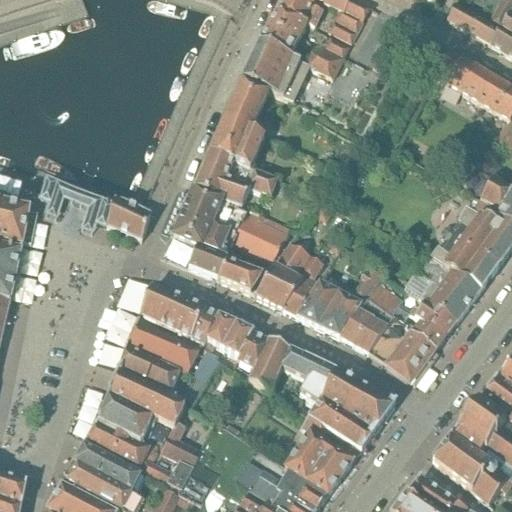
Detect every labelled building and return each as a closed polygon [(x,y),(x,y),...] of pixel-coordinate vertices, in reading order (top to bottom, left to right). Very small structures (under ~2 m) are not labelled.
[(283,0),(276,15),(303,28),(315,1),(323,5),(324,8),(338,15),(344,17),(350,2),(345,0),(283,0)] [(412,0),(434,10),(439,0),(412,0)] [(511,0),(503,0),(488,26),(477,43),(489,50),(496,54),(511,27),(511,0)] [(370,12),(350,2),(344,17),(363,26),(370,12)] [(446,25),(477,43),(488,26),(455,7),(446,25)] [(305,29),(303,28),(276,15),(268,32),(297,47),(305,29)] [(363,26),(344,17),(338,15),(333,26),(357,37),(361,30),(363,26)] [(411,45),(415,37),(393,25),(387,36),(409,48),(411,45)] [(357,37),(333,26),(328,37),(351,47),(357,37)] [(511,27),(496,54),(511,63),(511,27)] [(268,32),(259,48),(290,62),(297,47),(268,32)] [(409,48),(387,36),(381,48),(383,49),(403,60),(409,48)] [(427,43),(415,37),(411,45),(422,52),(427,43)] [(329,42),(325,52),(344,62),(349,51),(329,42)] [(334,85),(344,62),(325,52),(310,56),(304,69),(290,62),(259,48),(243,83),(267,97),(282,104),(288,90),(293,93),(300,91),(308,73),(334,85)] [(403,60),(383,49),(377,60),(397,71),(403,60)] [(439,74),(435,82),(445,89),(474,105),(509,125),(511,121),(511,92),(488,79),(460,63),(449,57),(439,74)] [(397,71),(377,60),(371,71),(391,82),(397,71)] [(240,87),(225,123),(250,136),(251,134),(267,101),(240,87)] [(265,141),(251,134),(250,136),(225,123),(209,157),(250,174),(251,172),(265,141)] [(511,138),(508,135),(499,145),(511,157),(511,155),(511,138)] [(250,174),(209,157),(194,193),(238,213),(241,213),(242,212),(249,194),(260,199),(261,197),(270,201),(277,183),(251,172),(250,174)] [(493,183),(480,204),(499,214),(495,220),(511,231),(511,194),(509,193),(493,183)] [(58,190),(46,187),(39,205),(48,210),(50,211),(58,190)] [(82,198),(58,190),(50,211),(74,220),(96,228),(103,208),(113,212),(115,208),(82,198)] [(173,241),(164,263),(187,272),(217,285),(225,266),(227,262),(219,259),(229,235),(238,213),(222,205),(194,193),(173,241)] [(438,251),(427,262),(442,271),(480,296),(511,252),(511,231),(495,220),(499,214),(480,204),(473,215),(465,211),(457,224),(452,232),(451,231),(445,232),(441,237),(442,244),(444,245),(439,252),(438,251)] [(445,231),(456,215),(444,206),(432,222),(445,231)] [(334,213),(323,207),(315,221),(326,227),(334,213)] [(0,208),(0,246),(2,247),(21,251),(28,215),(0,208)] [(106,232),(106,231),(113,212),(103,208),(96,228),(106,232)] [(113,212),(106,231),(141,246),(150,220),(115,208),(113,212)] [(227,262),(225,266),(237,271),(241,262),(228,256),(232,249),(249,215),(242,212),(241,213),(238,213),(229,235),(219,259),(227,262)] [(266,222),(249,215),(232,249),(272,269),(287,242),(286,242),(290,234),(266,222)] [(357,226),(351,237),(359,241),(365,231),(357,226)] [(344,248),(336,243),(329,254),(337,259),(344,248)] [(254,302),(283,317),(302,287),(295,285),(310,262),(289,248),(274,271),(265,286),(254,302)] [(0,304),(10,307),(10,305),(20,256),(0,251),(0,304)] [(344,274),(350,278),(360,263),(354,259),(344,274)] [(417,303),(422,306),(436,315),(440,314),(443,316),(443,320),(456,328),(480,296),(442,271),(427,262),(425,261),(404,294),(417,303)] [(237,271),(225,266),(217,285),(249,299),(261,281),(251,277),(255,268),(241,262),(237,271)] [(283,317),(296,323),(318,288),(312,285),(322,269),(310,262),(295,285),(302,287),(283,317)] [(366,266),(360,263),(350,278),(356,281),(361,273),(368,278),(349,304),(340,299),(317,333),(339,344),(368,302),(383,283),(370,276),(372,272),(365,268),(366,266)] [(317,333),(340,299),(330,294),(338,280),(328,275),(320,289),(318,288),(296,323),(317,333)] [(376,364),(399,327),(390,322),(396,310),(399,305),(402,301),(389,294),(394,286),(384,280),(383,283),(368,302),(339,344),(366,358),(376,364)] [(140,322),(191,346),(205,317),(202,315),(203,312),(199,310),(197,313),(188,309),(190,306),(184,303),(182,307),(152,293),(140,322)] [(0,348),(10,307),(0,304),(0,348)] [(408,317),(400,312),(417,324),(445,342),(456,328),(443,320),(443,316),(440,314),(436,315),(422,306),(418,313),(413,309),(408,317)] [(390,322),(399,327),(406,332),(404,334),(409,337),(435,355),(445,342),(417,324),(400,312),(396,310),(390,322)] [(205,316),(205,317),(191,346),(202,351),(203,352),(218,322),(205,316)] [(252,338),(218,322),(203,352),(202,351),(201,353),(205,355),(199,365),(210,372),(221,355),(239,366),(252,338)] [(138,327),(126,353),(181,377),(189,380),(199,356),(138,327)] [(406,332),(399,327),(376,364),(386,371),(410,389),(435,355),(409,337),(404,334),(406,332)] [(236,378),(250,386),(256,376),(269,347),(252,338),(239,366),(242,368),(236,378)] [(289,356),(269,347),(256,376),(250,386),(272,399),(282,373),(289,356)] [(181,377),(126,353),(119,375),(178,402),(180,399),(189,403),(191,398),(197,400),(203,390),(181,377)] [(318,409),(321,404),(334,377),(289,356),(282,373),(307,386),(301,397),(318,409)] [(511,361),(499,379),(511,388),(511,361)] [(334,377),(321,404),(374,439),(395,410),(336,378),(334,377)] [(193,474),(197,468),(203,456),(201,455),(179,444),(186,431),(178,427),(187,412),(120,379),(111,399),(153,422),(175,433),(161,457),(180,467),(193,474)] [(511,388),(499,379),(480,403),(511,426),(511,388)] [(360,458),(374,439),(321,404),(318,409),(312,418),(300,409),(303,404),(291,396),(284,405),(309,423),(353,453),(359,457),(360,458)] [(111,399),(98,424),(141,446),(153,422),(111,399)] [(477,461),(477,460),(483,453),(511,473),(511,430),(477,406),(457,433),(450,444),(477,461)] [(326,435),(309,423),(301,433),(309,439),(286,474),(285,475),(328,501),(353,467),(352,467),(359,457),(353,453),(348,461),(320,443),(326,435)] [(141,447),(141,446),(98,424),(97,428),(86,448),(167,488),(173,477),(152,467),(158,456),(150,452),(141,447)] [(219,425),(217,430),(226,434),(229,429),(219,425)] [(216,431),(201,455),(203,456),(197,468),(214,478),(269,511),(302,511),(246,476),(260,457),(226,434),(216,431)] [(511,486),(477,460),(477,461),(450,444),(432,467),(471,496),(488,510),(500,494),(504,497),(511,486)] [(74,467),(131,497),(140,479),(84,450),(74,467)] [(286,474),(260,457),(246,476),(302,511),(319,511),(328,501),(285,475),(286,474)] [(131,497),(74,467),(63,484),(116,511),(140,511),(145,504),(131,497)] [(269,511),(214,478),(197,468),(193,474),(180,467),(173,477),(167,488),(172,491),(170,495),(179,501),(200,511),(209,495),(224,505),(233,511),(269,511)] [(0,480),(0,505),(18,511),(20,511),(24,493),(22,488),(0,480)] [(420,483),(406,502),(420,511),(462,511),(456,508),(420,483)] [(47,511),(105,511),(79,498),(61,489),(47,511)] [(155,511),(173,511),(179,501),(170,495),(165,493),(155,511)] [(420,511),(406,502),(399,511),(420,511)]
